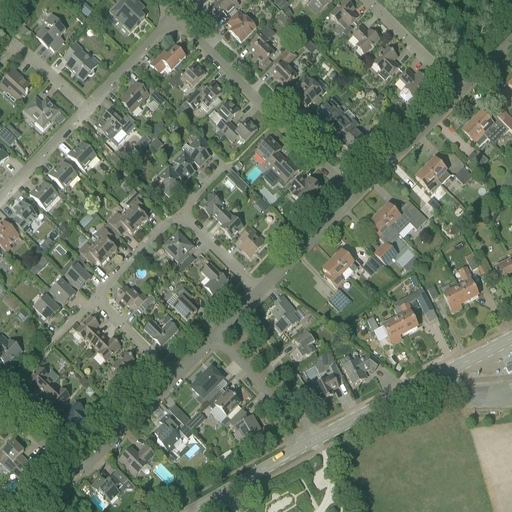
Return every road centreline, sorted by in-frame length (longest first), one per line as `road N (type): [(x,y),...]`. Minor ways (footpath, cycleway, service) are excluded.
road 1 (residential): [(354,197),(173,16)]
road 2 (secondary): [(314,441),(511,339)]
road 3 (residential): [(354,197),(465,88)]
road 4 (residential): [(314,441),(271,373),(227,324)]
road 5 (residential): [(215,337),(299,449)]
road 6 (residential): [(74,473),(174,377)]
road 7 (residential): [(258,291),(354,197)]
road 8 (residential): [(465,88),(371,0)]
road 9 (residential): [(86,109),(173,16)]
road 10 (secondary): [(190,511),(299,449)]
road 11 (residential): [(0,199),(86,109)]
